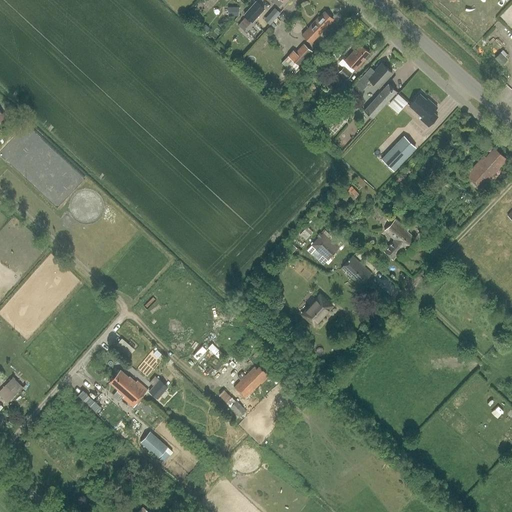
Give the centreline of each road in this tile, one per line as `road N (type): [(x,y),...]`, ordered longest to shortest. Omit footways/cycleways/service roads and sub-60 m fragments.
road 1 (unclassified): [(511,147),(349,0)]
road 2 (secondary): [(511,123),(375,0)]
